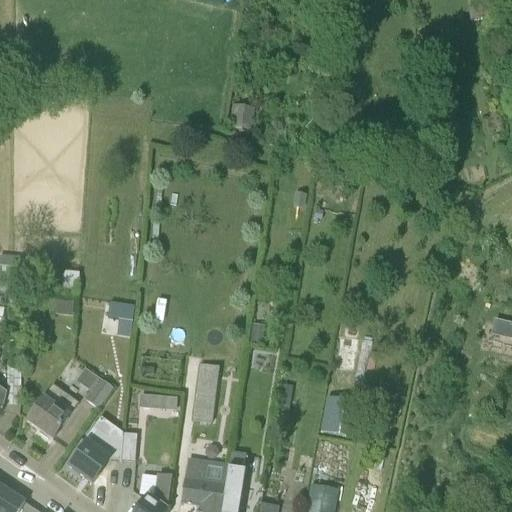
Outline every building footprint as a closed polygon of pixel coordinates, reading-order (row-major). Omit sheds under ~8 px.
[(467,0),(471,22),(492,18),(489,0),(467,0)] [(236,128),(257,128),(257,111),(236,111),(236,128)] [(323,212),(315,211),(314,220),(322,221),(323,212)] [(0,285),(28,286),(30,264),(24,264),(24,256),(0,253),(0,285)] [(77,294),(79,266),(54,264),(54,273),(50,273),(49,292),(77,294)] [(268,290),(269,281),(259,279),(258,289),(268,290)] [(109,303),(107,320),(132,324),(134,306),(109,303)] [(511,341),(511,325),(494,322),(491,336),(511,341)] [(262,348),(265,328),(252,326),(249,346),(262,348)] [(356,373),(361,341),(338,338),(333,369),(356,373)] [(205,367),(194,422),(215,426),(226,371),(205,367)] [(103,382),(88,404),(100,412),(114,390),(103,382)] [(53,442),(79,405),(53,387),(27,424),(53,442)] [(151,412),(152,399),(139,398),(138,411),(151,412)] [(290,408),(282,406),(280,415),(288,416),(290,408)] [(122,463),(124,439),(110,438),(108,441),(96,432),(70,469),(92,485),(109,461),(122,463)] [(137,437),(124,435),(124,439),(122,463),(135,464),(137,437)] [(221,511),(225,488),(225,485),(204,481),(205,471),(186,469),(181,506),(200,509),(199,511),(221,511)] [(225,488),(221,511),(238,511),(245,473),(228,471),(225,485),(225,488)] [(167,511),(172,480),(159,478),(155,503),(148,498),(138,511),(167,511)] [(35,511),(0,488),(0,511),(35,511)] [(334,511),(338,492),(311,488),(306,511),(334,511)]
